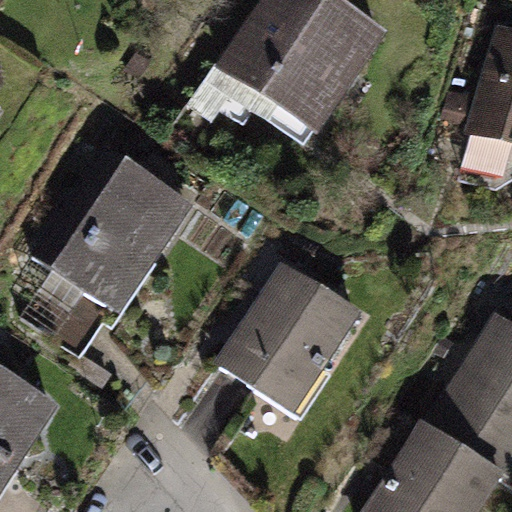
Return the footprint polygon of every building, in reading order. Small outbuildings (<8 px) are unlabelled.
[(390,47),(319,0),(279,0),(218,92),(316,157),(390,47)] [(511,37),(501,35),(473,149),(511,158),(511,37)] [(201,219),(115,159),(35,272),(121,332),(201,219)] [(371,333),(285,276),(217,377),(303,435),(371,333)] [(511,331),(501,325),(436,424),(511,473),(511,331)] [(0,509),(61,417),(0,377),(0,509)] [(423,441),(378,511),(497,511),(508,495),(423,441)]
